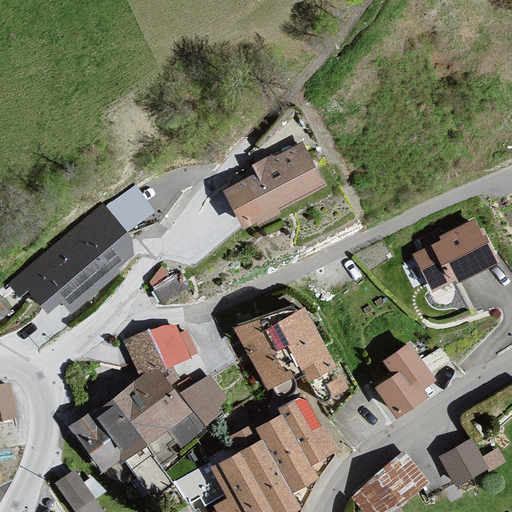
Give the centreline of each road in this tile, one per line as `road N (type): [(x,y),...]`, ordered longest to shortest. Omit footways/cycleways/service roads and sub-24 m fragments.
road 1 (residential): [(511,171),(218,304),(162,314),(117,308)]
road 2 (tertiary): [(329,511),(362,466),(511,366)]
road 3 (residential): [(117,308),(210,188)]
road 4 (tertiary): [(32,378),(45,400),(45,424),(20,511)]
